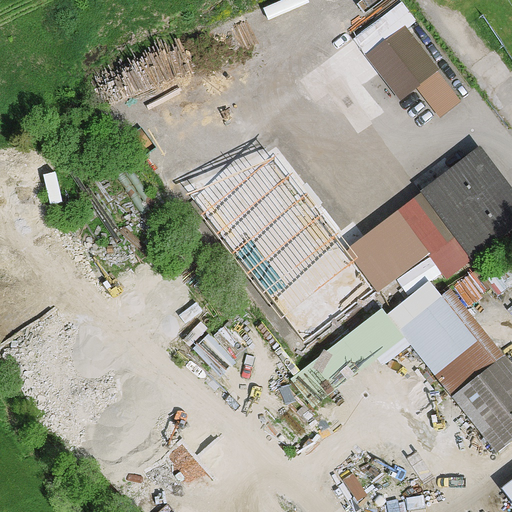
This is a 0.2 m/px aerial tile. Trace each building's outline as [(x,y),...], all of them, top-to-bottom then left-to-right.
[(354,39),(367,56),(405,27),(408,30),(417,23),(401,2),(354,39)] [(405,27),(367,56),(401,100),(416,88),(440,119),(463,101),(408,30),(405,27)] [(511,189),(479,146),(419,192),(471,261),(511,229),(511,189)] [(471,261),(419,192),(344,248),(377,292),(428,254),(447,279),(471,261)] [(452,394),(502,354),(452,292),(444,299),(432,283),(389,317),(405,336),(452,394)] [(314,407),(405,336),(389,317),(383,309),(292,379),(314,407)] [(511,366),(502,354),(452,394),(497,452),(511,440),(511,366)] [(511,478),(500,487),(511,502),(511,478)]
